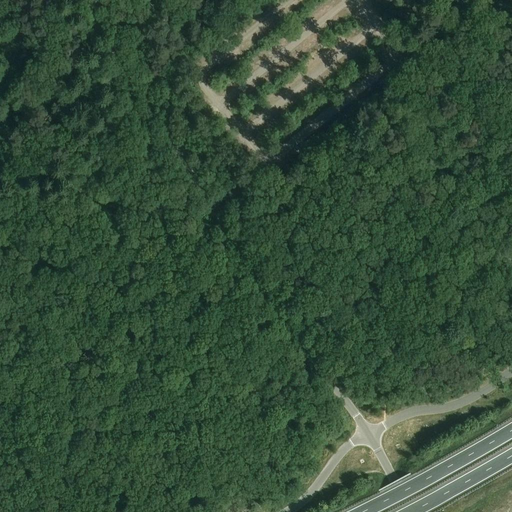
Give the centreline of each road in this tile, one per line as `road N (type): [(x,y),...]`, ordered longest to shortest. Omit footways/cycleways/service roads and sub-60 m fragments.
road 1 (unclassified): [(368,433),(181,154)]
road 2 (trunk): [(511,430),(360,511)]
road 3 (track): [(181,154),(97,15)]
road 4 (unclassified): [(368,433),(417,410),(461,405),(511,372)]
